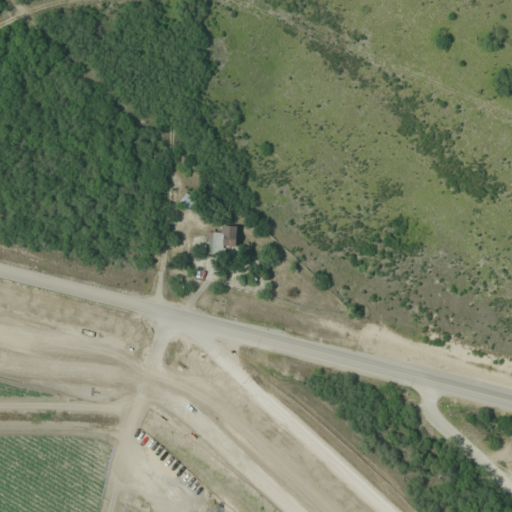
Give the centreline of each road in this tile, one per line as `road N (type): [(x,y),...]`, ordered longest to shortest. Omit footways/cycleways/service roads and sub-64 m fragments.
road 1 (tertiary): [(430,380),(0,267)]
road 2 (residential): [(390,511),(175,313)]
road 3 (residential): [(175,313),(105,511)]
road 4 (track): [(142,397),(0,406)]
road 5 (residential): [(511,481),(430,414),(430,380)]
